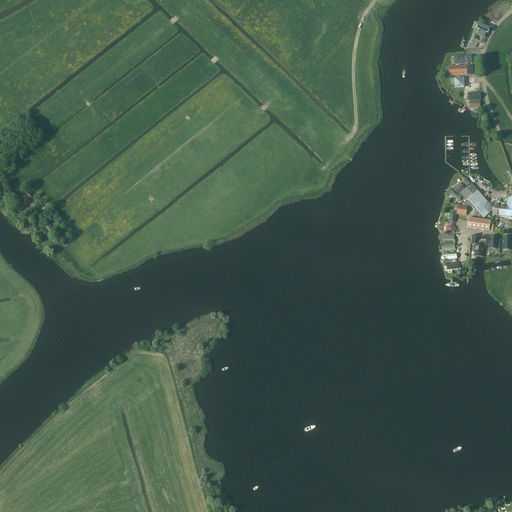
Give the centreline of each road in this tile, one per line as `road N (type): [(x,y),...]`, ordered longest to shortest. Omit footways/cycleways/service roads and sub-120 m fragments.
road 1 (unclassified): [(511,168),(489,108),(482,58),(496,24),(511,11)]
road 2 (track): [(347,139),(357,113),(351,57),(376,0)]
road 3 (track): [(0,367),(26,339),(35,310),(32,291),(0,263)]
